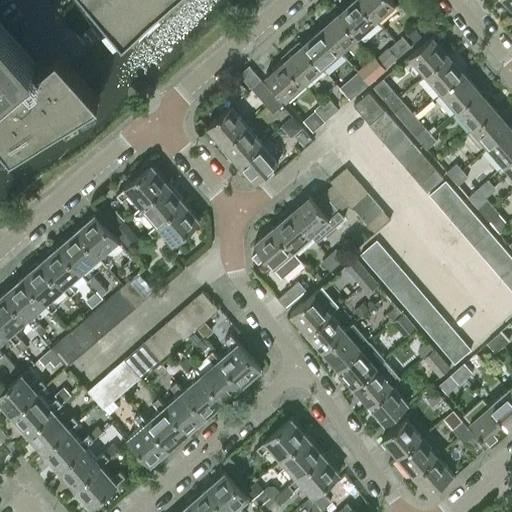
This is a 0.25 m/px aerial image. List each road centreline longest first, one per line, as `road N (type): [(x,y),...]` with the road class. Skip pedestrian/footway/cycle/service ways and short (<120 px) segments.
road 1 (residential): [(298,367),(227,262),(233,214),(160,111)]
road 2 (residential): [(133,511),(298,367)]
road 3 (residential): [(160,111),(0,242)]
road 4 (residential): [(402,511),(298,367)]
road 5 (residential): [(287,0),(160,111)]
